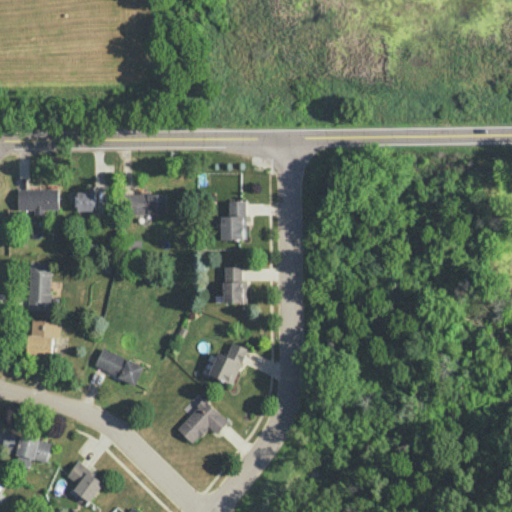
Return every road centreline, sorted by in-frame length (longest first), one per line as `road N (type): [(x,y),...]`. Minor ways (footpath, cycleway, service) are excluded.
road 1 (tertiary): [(0,139),(511,135)]
road 2 (residential): [(289,138),(292,380),(278,427),(212,511)]
road 3 (residential): [(0,393),(90,415),(117,431),(200,511)]
